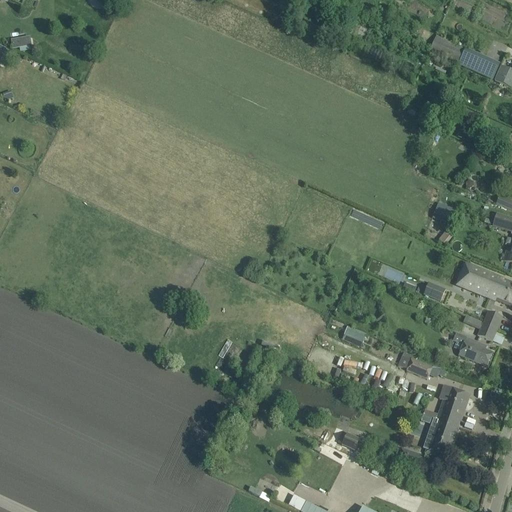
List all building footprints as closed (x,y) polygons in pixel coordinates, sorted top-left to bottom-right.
[(436,37),(429,53),(492,81),(498,67),(491,64),(492,61),(465,50),(436,37)] [(25,48),(19,49),(20,54),(30,52),(29,48),(31,47),(29,38),(23,39),(25,48)] [(511,89),(511,88),(511,71),(501,67),(494,82),(511,89)] [(461,128),(457,137),(468,142),(472,133),(461,128)] [(511,203),(499,197),(496,205),(511,211),(511,203)] [(451,227),(457,212),(438,204),(432,219),(451,227)] [(511,220),(496,215),(493,227),(511,233),(511,220)] [(445,246),(453,237),(448,232),(447,231),(446,232),(439,241),(445,246)] [(511,283),(473,268),(464,289),(511,308),(511,283)] [(428,284),(423,296),(440,303),(445,291),(428,284)] [(483,324),(497,331),(502,319),(488,313),(483,324)] [(492,343),(497,331),(483,324),(466,317),(463,323),(480,330),(477,337),(492,343)] [(346,333),(342,341),(361,348),(366,336),(357,332),(347,328),(346,333)] [(486,347),(477,343),(466,338),(455,334),(452,342),(462,346),(458,357),(486,369),(493,354),(485,351),(486,347)] [(402,358),(398,367),(403,369),(406,360),(404,359),(402,358)] [(411,360),(406,372),(427,381),(432,368),(411,360)] [(417,386),(416,391),(433,394),(434,390),(417,386)] [(436,421),(459,428),(457,428),(460,421),(461,421),(469,396),(444,387),(439,400),(443,402),(436,421)] [(449,455),(459,428),(436,421),(425,454),(434,457),(443,460),(445,454),(449,455)] [(342,436),(338,444),(355,452),(359,444),(342,436)] [(417,469),(421,456),(400,449),(400,450),(398,449),(394,461),(396,461),(396,462),(417,469)] [(319,454),(314,464),(321,468),(322,468),(328,471),(331,465),(339,469),(341,466),(319,454)] [(378,478),(381,472),(375,469),(371,475),(378,478)] [(261,493),(250,488),(248,493),(259,498),(261,493)] [(324,511),(306,502),(301,511),(324,511)]
